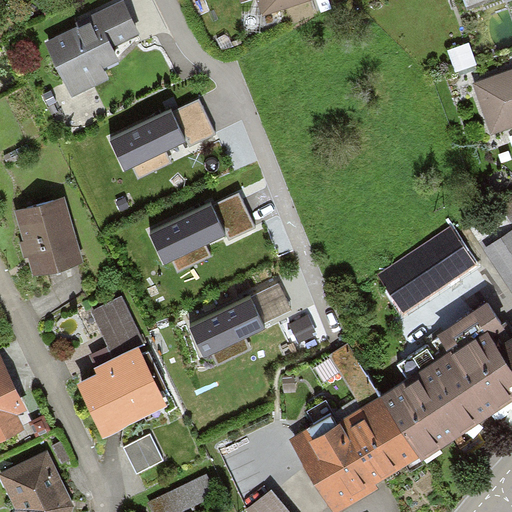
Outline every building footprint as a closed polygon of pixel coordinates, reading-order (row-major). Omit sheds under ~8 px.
[(139,35),(122,0),(121,0),(74,23),(76,27),(45,42),(72,96),(110,77),(105,68),(120,61),(113,47),(139,35)] [(256,1),(261,15),(306,0),(242,0),(244,5),(256,1)] [(511,0),(462,0),(467,13),(503,0),(504,0),(511,21),(511,0)] [(511,72),(475,85),(490,133),(511,125),(511,72)] [(198,99),(172,113),(171,110),(110,141),(126,172),(131,169),(137,181),(171,163),(167,155),(187,145),(189,150),(217,136),(198,99)] [(215,206),(212,201),(152,231),(166,261),(173,257),(179,270),(207,256),(202,246),(227,233),(230,239),(254,227),(238,194),(215,206)] [(511,197),(470,224),(511,284),(511,197)] [(66,198),(18,211),(35,275),(83,262),(66,198)] [(449,223),(377,272),(403,310),(475,261),(449,223)] [(253,299),(251,296),(192,325),(208,357),(212,354),(219,367),(250,352),(244,340),(266,329),(264,324),(291,311),(278,287),(253,299)] [(92,307),(109,341),(113,350),(138,338),(143,336),(122,292),(92,307)] [(438,327),(448,342),(477,323),(478,325),(488,318),(495,329),(506,321),(487,294),(438,327)] [(448,342),(490,406),(511,390),(511,353),(498,334),(495,329),(488,318),(478,325),(477,323),(448,342)] [(511,324),(498,334),(511,353),(511,324)] [(97,366),(77,376),(102,427),(168,392),(138,338),(113,350),(109,341),(90,351),(97,366)] [(382,386),(419,446),(423,449),(490,406),(448,342),(382,386)] [(0,435),(24,424),(17,408),(27,404),(1,349),(0,349),(0,435)] [(373,474),(419,446),(382,386),(342,410),(341,407),(311,425),(309,423),(290,435),(334,507),(377,480),(373,474)] [(150,432),(124,445),(137,470),(163,457),(150,432)] [(67,511),(71,501),(47,448),(1,469),(17,504),(14,511),(67,511)] [(205,471),(148,499),(154,511),(171,511),(215,491),(205,471)] [(294,511),(270,483),(246,505),(249,511),(294,511)]
